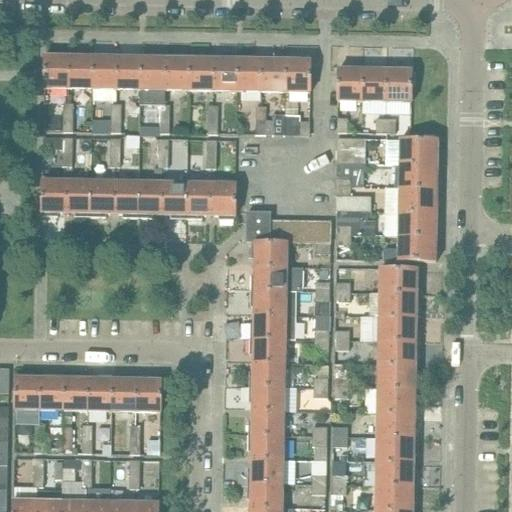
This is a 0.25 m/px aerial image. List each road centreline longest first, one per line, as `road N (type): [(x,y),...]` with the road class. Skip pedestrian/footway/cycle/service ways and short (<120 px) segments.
road 1 (residential): [(198,511),(200,382),(190,361),(174,354),(0,351)]
road 2 (residential): [(466,239),(473,0)]
road 3 (residential): [(463,511),(465,352)]
